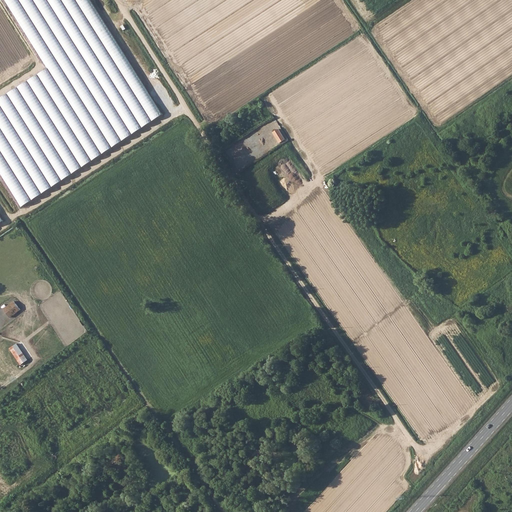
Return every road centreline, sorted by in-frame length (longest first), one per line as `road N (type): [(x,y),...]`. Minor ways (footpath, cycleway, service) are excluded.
road 1 (unclassified): [(118,0),(418,450)]
road 2 (track): [(0,235),(189,113)]
road 3 (secondary): [(414,511),(511,403)]
